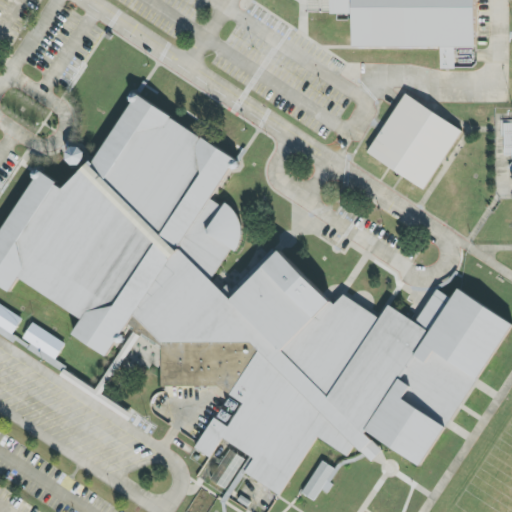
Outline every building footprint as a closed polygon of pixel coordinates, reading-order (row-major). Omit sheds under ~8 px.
[(357,48),(441,47),(441,69),(477,68),(476,0),(334,0),(335,15),(356,15),(357,48)] [(462,130),(405,94),(368,154),(425,190),(462,130)] [(346,457),(317,437),(279,496),(244,473),(252,459),(222,439),(209,458),(194,449),(214,418),(228,427),(242,404),(216,386),(160,386),(160,342),(133,315),(106,357),(72,335),(81,320),(18,278),(9,293),(0,287),(0,232),(40,171),(57,184),(56,185),(63,190),(91,162),(92,164),(137,95),(237,161),(211,199),(222,207),(225,203),(231,206),(236,212),(240,220),(241,227),(241,235),(239,242),(237,248),(234,252),(230,248),(209,279),(220,290),(226,284),(230,288),(271,246),(276,253),(279,251),(332,304),(343,294),(379,319),(388,305),(413,322),(436,289),(451,299),(457,289),(511,325),(511,327),(419,468),(365,432),(364,434),(381,451),(370,463),(353,445),(346,457)] [(84,164),(84,148),(69,148),(69,164),(84,164)] [(16,337),(13,335),(24,318),(0,303),(0,333),(13,341),(16,337)] [(57,359),(66,344),(34,323),(24,339),(57,359)] [(226,490),(246,459),(230,449),(211,480),(226,490)] [(328,494),(334,484),(331,482),(338,471),(323,461),(302,493),(315,501),(322,490),(328,494)]
